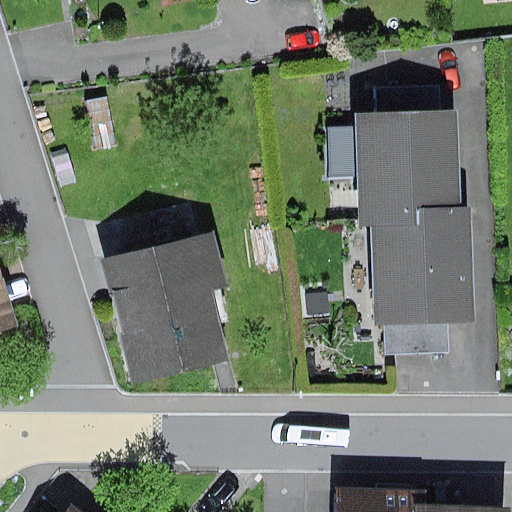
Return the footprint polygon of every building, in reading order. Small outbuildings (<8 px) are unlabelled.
[(363,227),(374,227),(421,225),(420,209),(454,207),(451,113),(432,114),(431,89),(375,91),(376,116),(359,117),(363,227)] [(0,186),(0,340),(38,331),(0,186)] [(196,199),(111,221),(131,295),(112,300),(133,381),(224,358),(208,299),(221,296),(196,199)] [(386,328),(387,355),(442,354),(441,325),(471,324),(467,208),(454,207),(420,209),(421,225),(374,227),(377,328),(386,328)] [(427,491),(341,489),(341,511),(426,511),(427,508),(427,491)]
